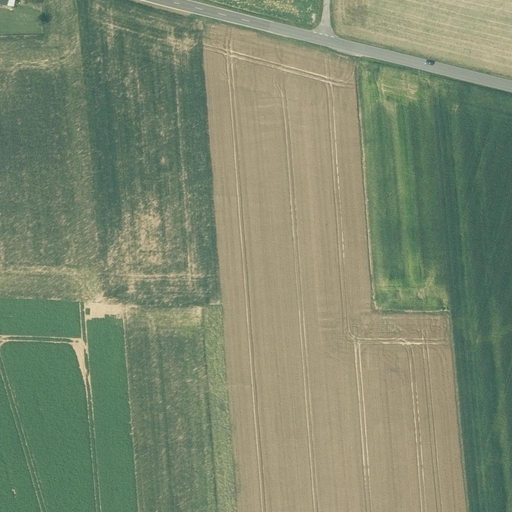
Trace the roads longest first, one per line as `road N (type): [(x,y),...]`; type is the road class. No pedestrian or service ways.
road 1 (tertiary): [(325,40),(511,86)]
road 2 (tertiary): [(160,0),(325,40)]
